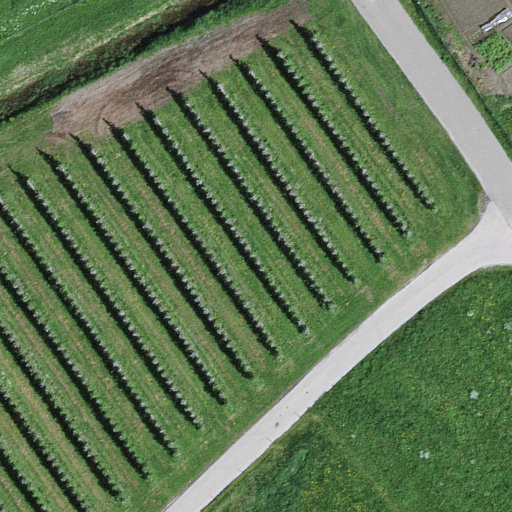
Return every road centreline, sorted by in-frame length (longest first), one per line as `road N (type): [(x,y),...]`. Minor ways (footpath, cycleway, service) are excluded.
road 1 (unclassified): [(511,231),(443,270),(191,511)]
road 2 (unclassified): [(371,0),(511,197)]
